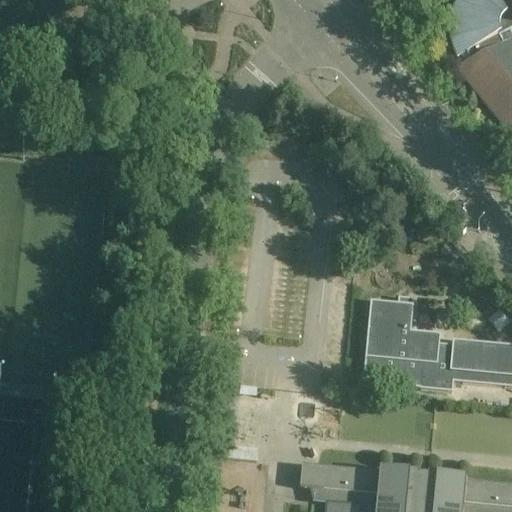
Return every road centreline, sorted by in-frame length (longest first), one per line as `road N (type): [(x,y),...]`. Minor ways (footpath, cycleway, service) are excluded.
road 1 (residential): [(172,511),(212,151),(230,113),(303,30)]
road 2 (tertiary): [(450,168),(427,119),(339,0)]
road 3 (tertiary): [(303,30),(450,168)]
